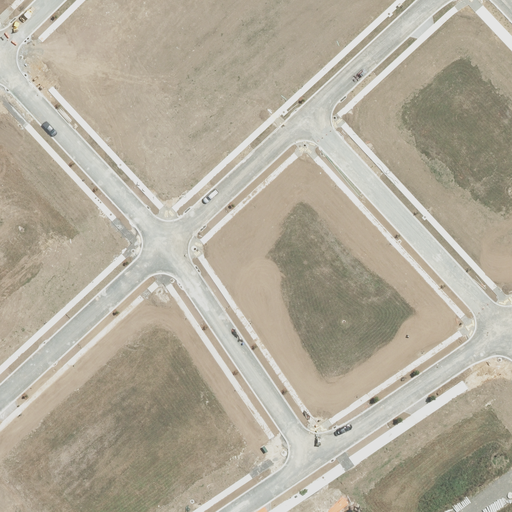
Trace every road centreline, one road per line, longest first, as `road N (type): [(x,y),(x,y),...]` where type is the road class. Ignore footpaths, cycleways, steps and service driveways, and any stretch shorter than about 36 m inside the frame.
road 1 (residential): [(306,118),(509,331)]
road 2 (residential): [(170,247),(315,463)]
road 3 (residential): [(0,58),(170,247)]
road 4 (residential): [(315,463),(509,331)]
road 5 (residential): [(0,401),(170,247)]
road 6 (residential): [(170,247),(306,118)]
road 7 (residential): [(306,118),(431,0)]
